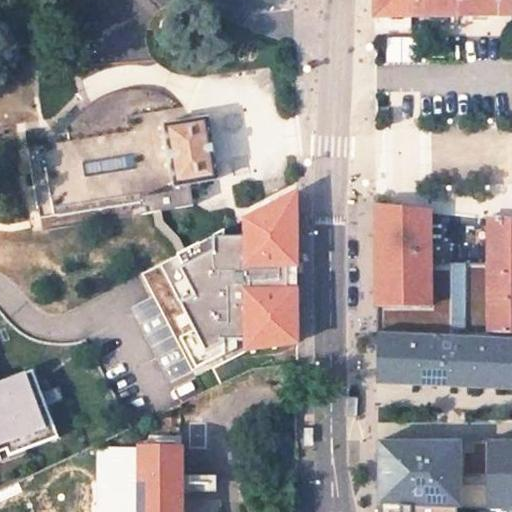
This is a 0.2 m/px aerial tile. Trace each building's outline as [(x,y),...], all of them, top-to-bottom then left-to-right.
[(373,0),(374,15),(416,15),(459,14),(459,0),(373,0)] [(459,0),(459,14),(499,14),(498,0),(459,0)] [(511,0),(498,0),(499,14),(511,13),(511,0)] [(156,93),(141,90),(144,113),(126,116),(117,104),(83,110),(60,135),(70,133),(71,141),(29,147),(40,217),(106,205),(109,219),(152,212),(155,224),(172,242),(178,254),(185,250),(178,237),(163,221),(161,210),(191,205),(188,185),(217,181),(207,119),(194,121),(183,109),(169,99),(156,93)] [(295,342),(295,194),(244,220),(244,235),(224,235),(224,230),(185,250),(196,272),(152,295),(192,370),(224,353),(224,340),(236,340),(245,340),(245,349),(295,342)] [(377,309),(429,307),(429,207),(377,201),(377,309)] [(511,218),(484,216),(487,329),(511,330),(511,218)] [(152,295),(196,272),(185,250),(178,254),(141,273),(152,295)] [(511,338),(382,333),(380,384),(511,389),(511,338)] [(236,347),(236,340),(224,340),(224,353),(236,347)] [(283,365),(283,377),(296,375),(295,363),(283,365)] [(42,394),(33,370),(0,382),(1,386),(0,386),(0,457),(0,456),(0,450),(23,441),(25,448),(58,435),(46,403),(42,394)] [(61,397),(58,388),(42,394),(46,403),(61,397)] [(164,425),(181,425),(181,401),(164,410),(164,425)] [(25,448),(23,441),(0,450),(0,456),(0,457),(2,462),(27,452),(25,448)] [(511,511),(511,441),(487,441),(487,509),(511,509),(511,511)] [(463,442),(378,442),(378,505),(422,505),(463,505),(463,442)] [(141,448),(140,511),(221,511),(221,498),(180,497),(182,446),(141,446),(141,448)] [(140,511),(141,448),(100,448),(100,511),(140,511)]
